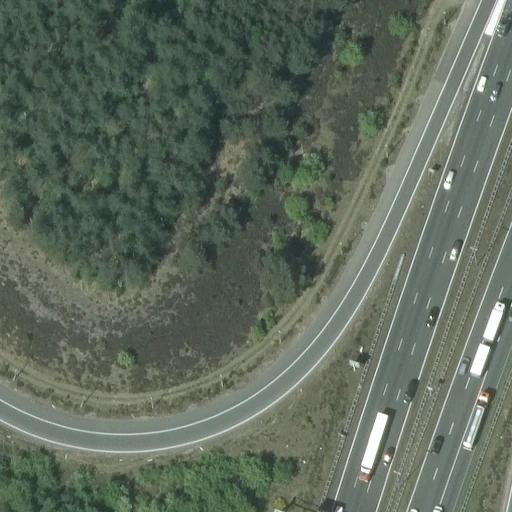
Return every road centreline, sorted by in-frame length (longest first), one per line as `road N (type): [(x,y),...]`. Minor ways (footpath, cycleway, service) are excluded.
road 1 (motorway): [(483,0),(367,264),(338,314),(276,385),(219,419),(140,438),(63,432),(0,406)]
road 2 (track): [(445,0),(313,286),(243,360),(195,387),(111,399),(73,396),(0,356)]
road 3 (motorway): [(511,45),(354,511)]
road 4 (motorway): [(430,511),(511,287)]
